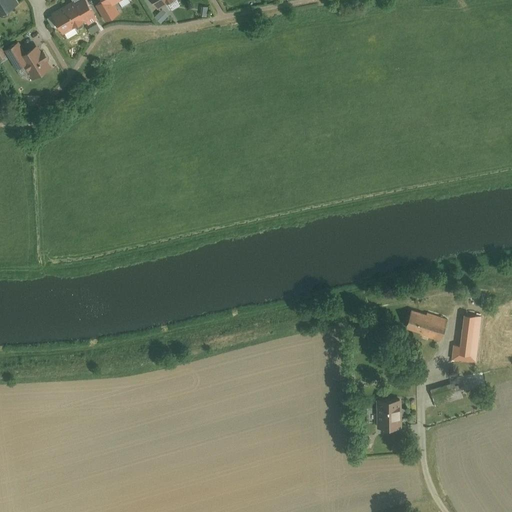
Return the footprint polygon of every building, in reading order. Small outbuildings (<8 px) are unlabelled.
[(10,0),(0,0),(0,11),(1,14),(14,6),(10,0)] [(89,0),(72,0),(58,9),(68,26),(95,9),(89,0)] [(105,0),(99,4),(108,18),(120,10),(114,1),(114,0),(105,0)] [(21,37),(9,44),(21,64),(30,58),(38,71),(52,63),(39,40),(27,47),(21,37)] [(443,319),(406,310),(401,328),(438,337),(443,319)] [(478,364),(484,316),(463,314),(460,347),(457,346),(448,345),(447,361),(478,364)] [(478,376),(480,390),(488,389),(486,375),(478,376)] [(463,380),(430,388),(435,406),(467,398),(463,380)] [(403,399),(380,399),(380,427),(403,427),(403,399)] [(364,438),(364,449),(374,449),(374,438),(364,438)]
